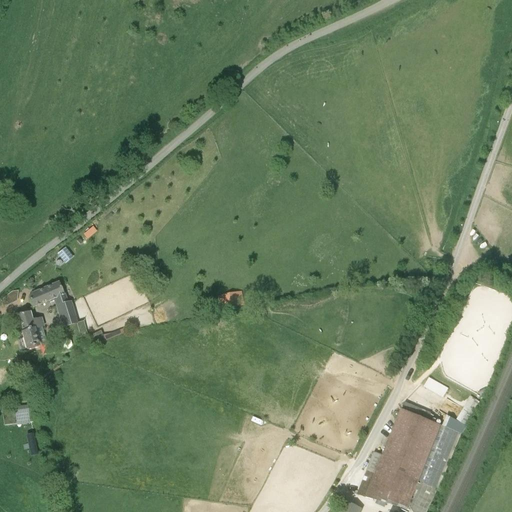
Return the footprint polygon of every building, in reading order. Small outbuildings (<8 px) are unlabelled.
[(88,239),(98,230),(94,225),(84,233),(88,239)] [(67,247),(59,254),(68,262),(76,257),(67,247)] [(63,280),(29,294),(34,307),(54,299),(68,294),(63,280)] [(243,292),(219,295),(221,309),(245,306),(243,292)] [(54,299),(56,306),(71,302),(68,294),(54,299)] [(56,306),(62,328),(77,323),(78,323),(74,311),(71,302),(56,306)] [(31,311),(17,315),(21,331),(41,326),(44,325),(42,317),(33,319),(31,311)] [(77,323),(81,338),(88,336),(84,321),(78,323),(77,323)] [(26,348),(26,350),(46,345),(41,326),(21,331),(23,339),(26,348)] [(97,343),(122,335),(121,330),(104,335),(103,331),(94,334),(97,343)] [(17,340),(20,350),(26,348),(23,339),(17,340)] [(430,378),(424,388),(441,398),(446,388),(430,378)] [(456,420),(465,425),(479,402),(471,396),(456,420)] [(3,408),(4,424),(32,423),(32,406),(3,408)] [(441,426),(401,410),(382,457),(374,453),(357,495),(365,498),(372,500),(374,496),(406,510),(421,476),(441,426)] [(445,474),(465,425),(445,416),(441,426),(421,476),(406,510),(408,511),(410,507),(417,510),(414,511),(426,511),(436,492),(445,474)] [(348,503),(346,504),(342,511),(359,511),(359,509),(348,503)]
